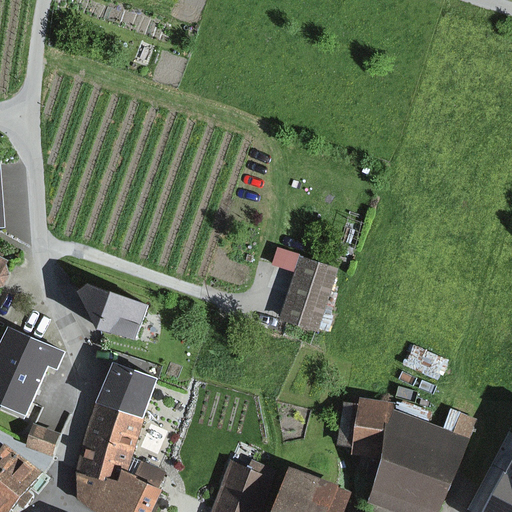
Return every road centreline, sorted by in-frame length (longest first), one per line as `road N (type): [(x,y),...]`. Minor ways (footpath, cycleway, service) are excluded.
road 1 (residential): [(55,503),(91,378),(46,266),(26,126)]
road 2 (track): [(37,49),(259,128),(274,149),(278,177),(262,260)]
road 3 (residential): [(26,126),(44,0)]
